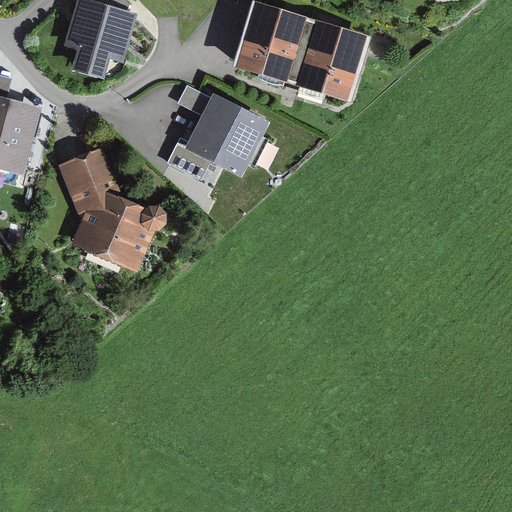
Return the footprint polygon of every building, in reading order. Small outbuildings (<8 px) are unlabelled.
[(132,23),(82,9),(70,50),(82,54),(77,73),(106,81),(112,62),(120,64),(132,23)] [(365,45),(260,13),(243,72),(347,103),(365,45)] [(266,130),(215,105),(191,153),(242,178),(266,130)] [(36,116),(0,106),(0,170),(20,176),(36,116)] [(65,168),(88,229),(80,251),(139,273),(159,220),(116,204),(98,156),(65,168)]
